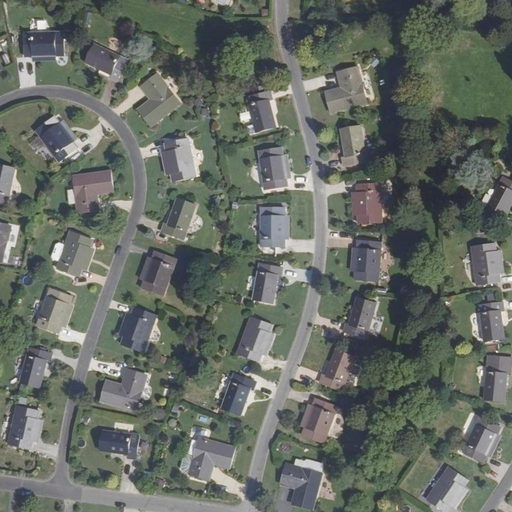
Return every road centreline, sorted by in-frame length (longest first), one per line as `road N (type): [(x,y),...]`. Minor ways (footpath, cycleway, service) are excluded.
road 1 (residential): [(279,0),(320,199),(314,286),(246,511)]
road 2 (residential): [(0,104),(32,92),(95,108),(133,153),(138,184),(79,365),(57,490)]
road 3 (track): [(361,511),(400,433),(424,344),(437,185),(456,124),(498,61),(511,63)]
road 4 (track): [(283,38),(389,38),(498,61),(511,40)]
road 5 (track): [(283,38),(116,0)]
road 6 (residential): [(198,511),(57,490)]
